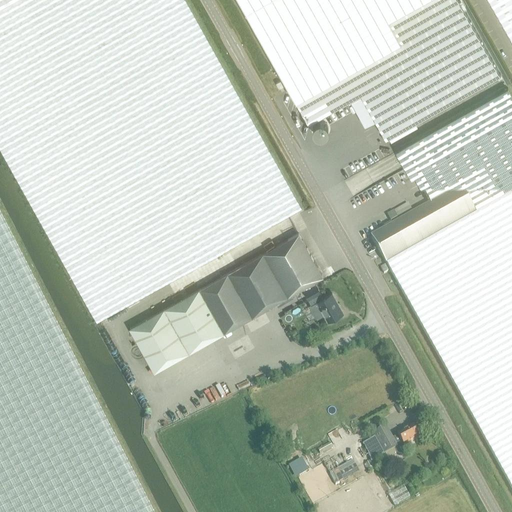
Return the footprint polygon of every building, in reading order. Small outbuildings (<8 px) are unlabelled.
[(0,0),(0,145),(97,319),(301,206),(302,206),(280,165),(253,117),(250,112),(187,0),(0,0)] [(459,0),(239,0),(309,123),(361,94),(378,124),(377,124),(380,130),(381,130),(386,138),(501,74),(459,0)] [(511,0),(490,0),(511,38),(511,0)] [(431,203),(371,237),(382,256),(401,291),(469,413),(511,489),(511,95),(508,88),(396,150),(412,178),(415,176),(431,203)] [(394,211),(387,215),(391,221),(398,218),(394,211)] [(0,511),(151,511),(0,216),(0,511)] [(298,232),(200,287),(129,327),(155,372),(224,331),(302,287),(314,280),(314,281),(323,276),(298,232)] [(304,291),(308,299),(311,304),(309,305),(313,313),(314,313),(317,319),(324,314),(328,321),(343,313),(336,300),(337,299),(332,292),(322,298),(319,293),(321,292),(317,284),(316,284),(314,281),(314,280),(302,287),(304,291)] [(376,439),(369,443),(367,444),(364,446),(372,461),(384,455),(394,449),(397,454),(399,456),(402,456),(405,454),(406,451),(406,449),(404,446),(420,438),(413,427),(397,435),(398,436),(393,439),(387,428),(374,435),(376,439)] [(330,443),(318,451),(321,455),(324,453),(325,455),(332,450),(332,449),(333,448),(330,443)] [(336,486),(358,474),(353,466),(340,474),(338,471),(330,475),(336,486)] [(305,468),(294,474),(297,479),(307,472),(305,468)] [(410,498),(404,487),(388,496),(394,507),(410,498)]
